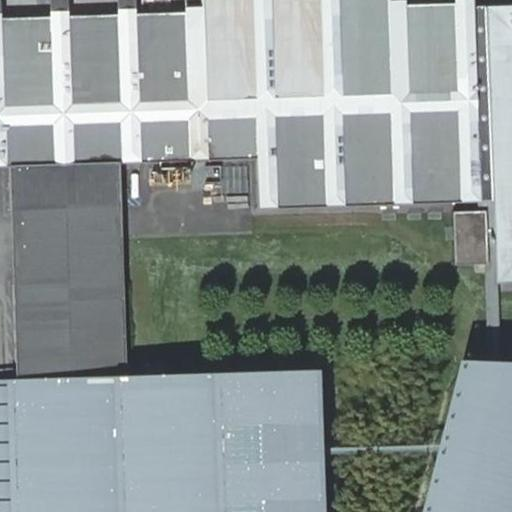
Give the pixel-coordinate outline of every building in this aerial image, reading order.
[(0,162),(8,162),(9,210),(120,206),(119,163),(261,158),(262,209),(484,201),(485,211),(457,212),(459,264),(492,263),(492,284),(511,283),(511,5),(387,9),(200,15),(0,21),(0,162)] [(228,176),(228,197),(240,197),(240,176),(228,176)] [(9,210),(12,284),(123,280),(120,206),(9,210)] [(19,511),(302,511),(298,380),(126,386),(123,280),(12,284),(15,378),(19,511)] [(511,376),(463,365),(428,511),(507,511),(511,494),(511,376)] [(0,378),(0,511),(19,511),(15,378),(0,378)]
